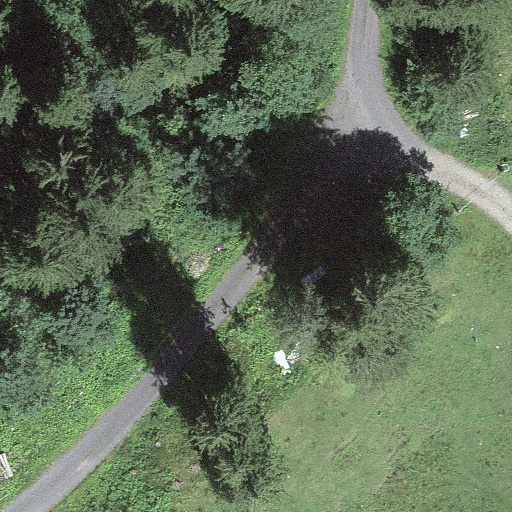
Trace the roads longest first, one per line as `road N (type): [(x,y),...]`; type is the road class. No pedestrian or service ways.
road 1 (track): [(341,132),(240,279),(135,391),(0,503)]
road 2 (track): [(511,218),(475,190),(341,132),(374,0)]
